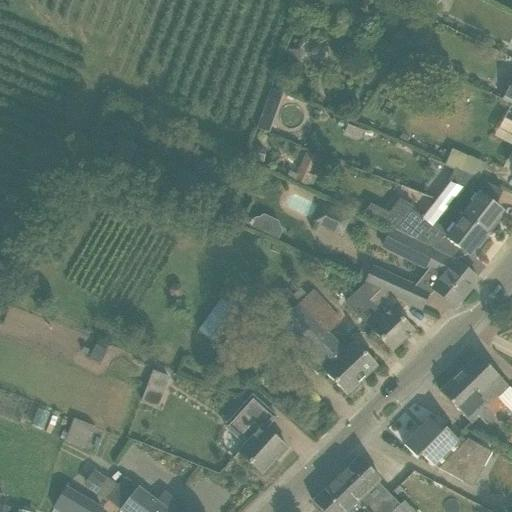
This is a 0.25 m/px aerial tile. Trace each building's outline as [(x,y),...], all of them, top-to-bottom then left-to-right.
[(403,36),(415,41),(422,23),(410,18),(403,36)] [(511,82),(505,98),(504,97),(503,99),(511,103),(511,82)] [(270,88),(265,100),(279,105),(283,93),(270,88)] [(269,133),(271,125),(258,120),(255,128),(269,133)] [(343,134),(360,141),(363,132),(347,125),(343,134)] [(266,149),(251,146),(248,162),(260,165),(260,163),(263,163),(266,149)] [(454,169),(460,172),(467,156),(452,149),(445,165),(454,169)] [(302,163),(317,170),(322,160),(306,153),(302,163)] [(448,206),(485,234),(487,231),(489,233),(497,223),(495,221),(502,212),(480,195),(479,195),(473,192),(479,180),(460,172),(454,169),(448,183),(461,189),(448,206)] [(313,223),(327,229),(336,209),(322,203),(313,223)] [(441,234),(469,255),(475,247),(477,248),(485,238),(483,236),(485,234),(448,206),(431,227),(421,220),(422,219),(410,209),(393,231),(426,247),(429,249),(432,246),(441,234)] [(363,264),(356,280),(365,284),(409,304),(421,310),(428,295),(431,296),(434,292),(451,305),(455,308),(478,279),(455,261),(455,262),(429,249),(426,247),(393,231),(392,230),(383,247),(429,270),(415,287),(363,264)] [(409,304),(365,284),(345,303),(391,352),(414,331),(398,314),(409,304)] [(169,291),(170,296),(175,299),(181,297),(183,293),(182,288),(178,285),(172,286),(169,291)] [(344,351),(328,334),(341,320),(314,290),(300,303),(289,292),(286,289),(269,306),(272,308),(282,320),(327,368),(323,371),(345,395),(376,366),(354,342),(344,351)] [(220,347),(243,315),(222,300),(199,332),(220,347)] [(107,351),(95,345),(89,357),(101,363),(107,351)] [(456,376),(494,416),(498,420),(506,422),(511,416),(511,413),(498,399),(509,388),(478,355),(456,376)] [(153,372),(148,383),(165,389),(169,378),(153,372)] [(485,425),(494,416),(456,376),(439,392),(471,424),(478,417),(485,425)] [(238,453),(262,474),(275,459),(277,461),(287,450),(265,429),(275,417),(252,396),(231,420),(238,427),(232,434),(245,445),(238,453)] [(67,442),(89,447),(94,423),(73,419),(67,442)] [(404,446),(416,458),(420,454),(433,467),(434,465),(439,469),(463,483),(473,465),(482,470),(491,452),(467,439),(465,441),(460,436),(457,440),(445,428),(441,433),(429,421),(428,422),(428,425),(420,432),(417,432),(404,446)] [(335,479),(367,511),(390,511),(398,504),(378,484),(381,480),(358,457),(335,479)] [(96,495),(107,479),(94,470),(83,486),(96,495)] [(178,511),(169,511),(138,488),(123,476),(106,499),(107,500),(105,504),(114,511),(119,511),(120,511),(121,511),(191,511),(184,506),(178,511)] [(367,511),(335,479),(312,501),(322,511),(347,511),(348,511),(349,511),(367,511)] [(66,486),(54,509),(59,511),(103,511),(106,506),(66,486)]
